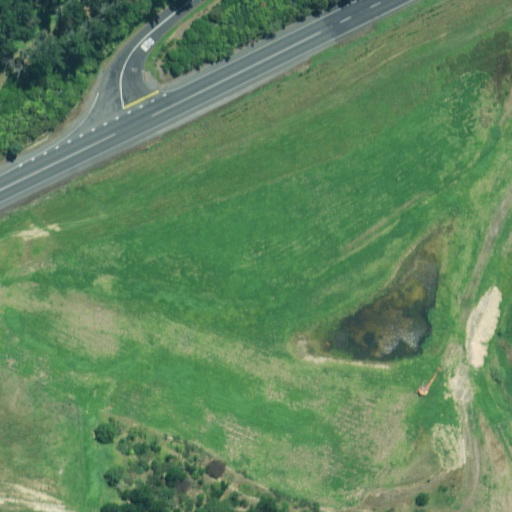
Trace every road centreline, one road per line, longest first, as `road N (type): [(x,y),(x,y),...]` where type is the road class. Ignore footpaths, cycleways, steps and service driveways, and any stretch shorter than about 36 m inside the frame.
road 1 (trunk): [(391,0),(133,125)]
road 2 (unclassified): [(133,125),(121,87),(125,63),(187,0)]
road 3 (trunk): [(133,125),(0,191)]
